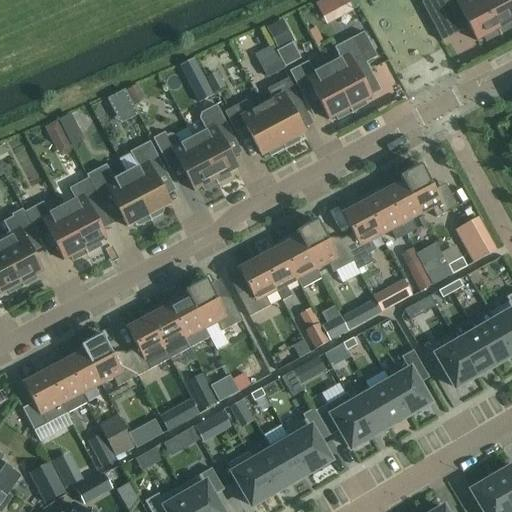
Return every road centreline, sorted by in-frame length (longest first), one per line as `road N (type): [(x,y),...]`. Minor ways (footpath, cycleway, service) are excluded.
road 1 (residential): [(511,67),(0,341)]
road 2 (residential): [(350,511),(511,417)]
